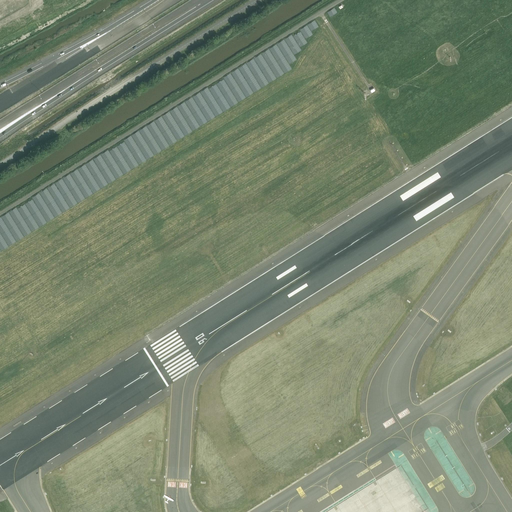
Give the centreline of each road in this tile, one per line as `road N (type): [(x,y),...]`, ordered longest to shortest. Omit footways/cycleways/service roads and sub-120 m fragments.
road 1 (motorway): [(129,24),(0,104)]
road 2 (motorway): [(79,79),(204,0)]
road 3 (motorway): [(129,24),(0,86)]
